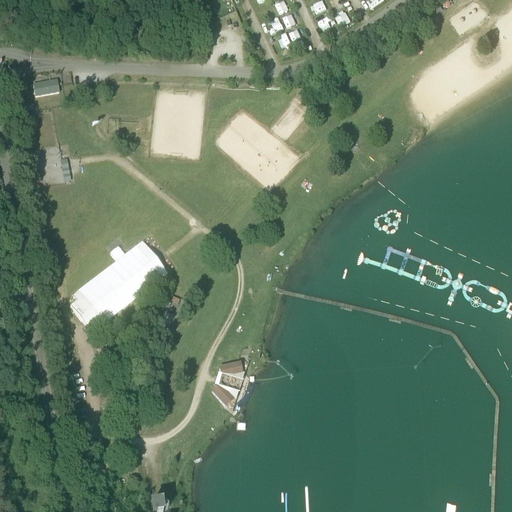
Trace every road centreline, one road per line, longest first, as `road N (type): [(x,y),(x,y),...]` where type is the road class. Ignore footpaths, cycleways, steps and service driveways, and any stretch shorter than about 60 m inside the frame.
road 1 (track): [(53,433),(150,441),(173,433),(192,410),(240,287),(233,253),(113,156),(65,163)]
road 2 (unclassified): [(67,511),(0,129)]
road 3 (track): [(97,437),(86,364),(151,298)]
